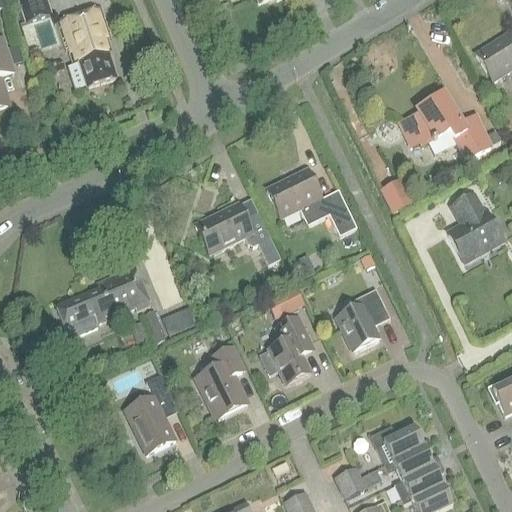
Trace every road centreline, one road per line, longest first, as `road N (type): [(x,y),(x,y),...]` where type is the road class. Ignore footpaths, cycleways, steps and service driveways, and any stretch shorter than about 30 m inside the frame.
road 1 (residential): [(291,436),(416,373),(441,383),(506,511)]
road 2 (residential): [(0,230),(126,172),(218,117)]
road 3 (residential): [(218,117),(411,0)]
road 4 (residential): [(149,511),(291,436)]
road 5 (tertiary): [(64,511),(0,377)]
road 6 (residential): [(218,117),(166,0)]
